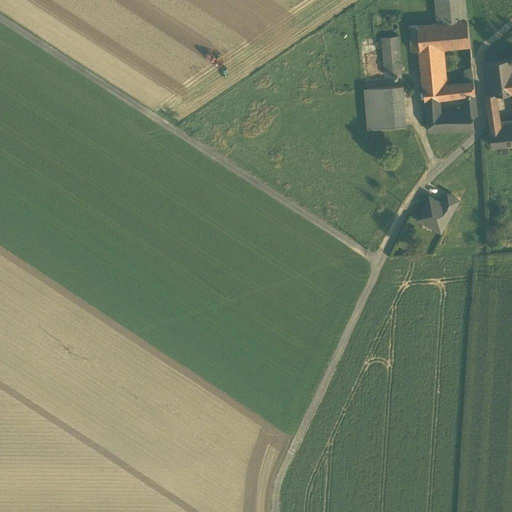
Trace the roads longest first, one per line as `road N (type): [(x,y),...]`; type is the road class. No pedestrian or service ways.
road 1 (unclassified): [(0,17),(380,263)]
road 2 (unclassified): [(511,25),(479,54),(481,129),(415,192),(380,263)]
road 3 (unclassified): [(380,263),(277,485),(275,511)]
